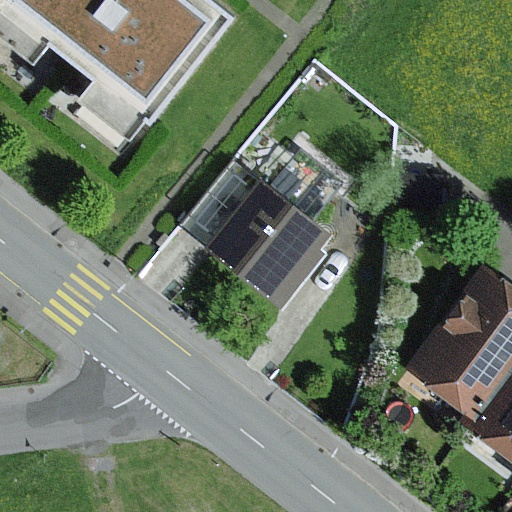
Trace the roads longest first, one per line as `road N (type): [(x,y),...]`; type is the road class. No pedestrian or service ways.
road 1 (primary): [(344,511),(168,373)]
road 2 (primary): [(168,373),(0,242)]
road 3 (unclassified): [(0,428),(109,414),(168,373)]
